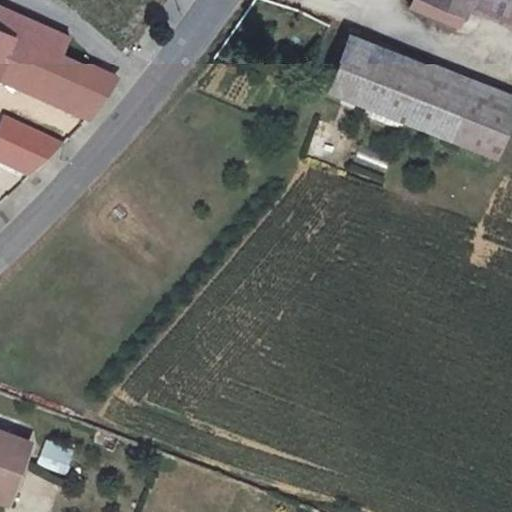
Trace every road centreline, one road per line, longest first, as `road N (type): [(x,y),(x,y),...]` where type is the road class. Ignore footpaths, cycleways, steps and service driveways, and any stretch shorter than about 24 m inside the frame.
road 1 (tertiary): [(149,89),(94,158),(0,248)]
road 2 (residential): [(16,0),(63,20),(149,89)]
